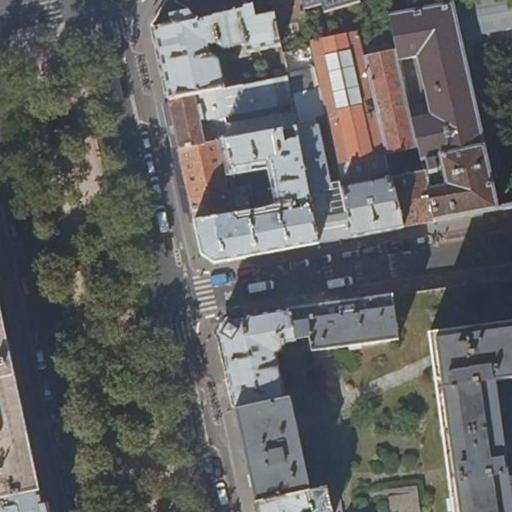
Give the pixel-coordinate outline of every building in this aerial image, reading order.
[(280,48),(271,0),(173,0),(172,3),(157,27),(154,27),(156,36),(169,101),(226,90),(221,62),(212,58),(210,48),(217,47),(217,49),(223,52),(245,48),(246,54),(248,55),(280,48)] [(271,0),(280,48),(281,54),(311,47),(309,42),(300,0),(271,0)] [(300,0),(309,42),(358,31),(359,37),(392,31),(385,0),(300,0)] [(394,0),(385,0),(392,31),(396,51),(418,149),(423,173),(434,222),(466,216),(498,210),(460,39),(511,29),(511,0),(478,0),(398,15),(394,0)] [(364,58),(359,37),(358,31),(309,42),(311,47),(325,116),(336,165),(378,157),(383,180),(372,182),(370,169),(353,172),(348,178),(349,186),(341,188),(347,215),(351,237),(375,233),(404,227),(392,179),(387,156),(364,58)] [(325,116),(311,47),(281,54),(285,70),(286,78),(287,78),(289,86),(308,82),(315,118),(316,117),(325,116)] [(396,51),(364,58),(387,156),(418,149),(396,51)] [(273,72),(274,81),(286,78),(285,70),(273,72)] [(289,86),(287,78),(286,78),(274,81),(226,90),(169,101),(175,132),(179,150),(219,143),(282,132),(286,132),(296,130),(298,130),(289,86)] [(315,118),(308,82),(289,86),(298,130),(296,130),(319,243),(331,241),(351,237),(347,215),(330,219),(324,192),(332,191),(316,117),(315,118)] [(179,150),(194,218),(195,223),(196,223),(202,251),(203,255),(211,260),(214,263),(260,254),(319,243),(296,130),(286,132),(288,144),(286,147),(282,132),(219,143),(179,150)] [(423,173),(392,179),(404,227),(418,225),(434,222),(423,173)] [(289,310),(295,339),(308,337),(311,350),(399,338),(393,295),(289,310)] [(0,502),(40,492),(37,479),(21,406),(8,346),(0,306),(0,502)] [(296,342),(296,341),(295,339),(289,310),(228,322),(225,326),(220,334),(228,372),(236,409),(286,399),(277,356),(280,353),(282,350),(283,345),(296,342)] [(511,511),(511,342),(447,352),(469,511),(511,511)] [(286,399),(236,409),(256,504),(304,494),(291,423),(286,399)] [(423,511),(421,489),(393,492),(395,511),(423,511)] [(331,511),(326,490),(304,494),(256,504),(257,511),(307,511),(311,511),(310,511),(331,511)] [(44,511),(40,492),(0,502),(0,511),(44,511)]
